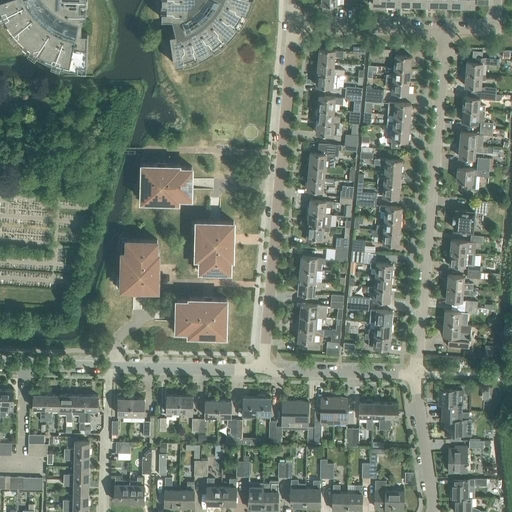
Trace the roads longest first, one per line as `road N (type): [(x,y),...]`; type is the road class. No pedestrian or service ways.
road 1 (residential): [(413,376),(443,30)]
road 2 (residential): [(261,372),(292,28)]
road 3 (unclassified): [(261,372),(109,365)]
road 4 (unclassified): [(413,376),(261,372)]
road 5 (residential): [(443,30),(292,28)]
road 6 (residential): [(105,511),(109,365)]
road 7 (residential): [(431,511),(413,376)]
